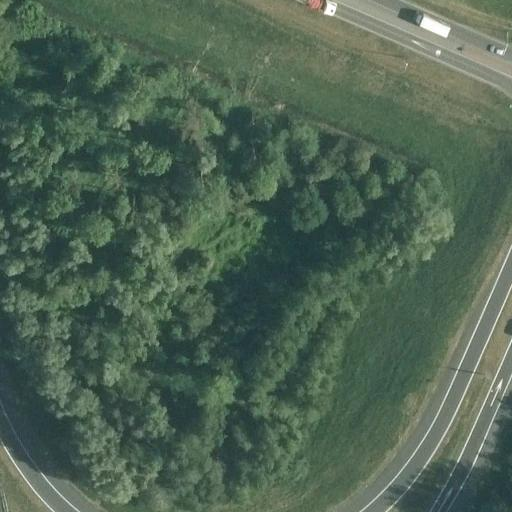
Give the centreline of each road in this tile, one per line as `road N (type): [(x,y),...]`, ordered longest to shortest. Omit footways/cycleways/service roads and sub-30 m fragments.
road 1 (motorway): [(511,264),(450,408),(409,476),(373,511)]
road 2 (motorway): [(439,511),(511,357)]
